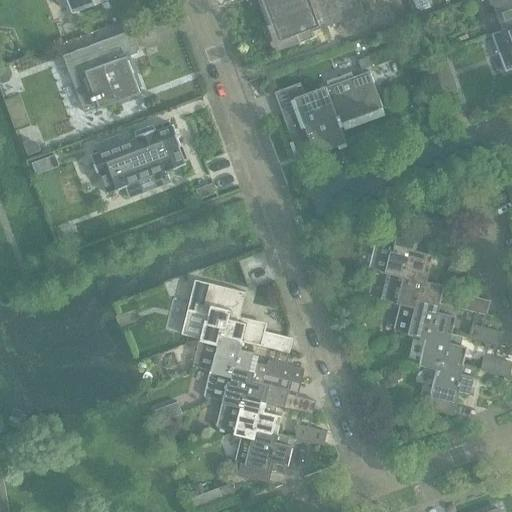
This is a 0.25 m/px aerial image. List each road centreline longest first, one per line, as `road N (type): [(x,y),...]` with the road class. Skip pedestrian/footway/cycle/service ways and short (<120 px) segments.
road 1 (residential): [(374,485),(195,0)]
road 2 (residential): [(374,485),(511,437)]
